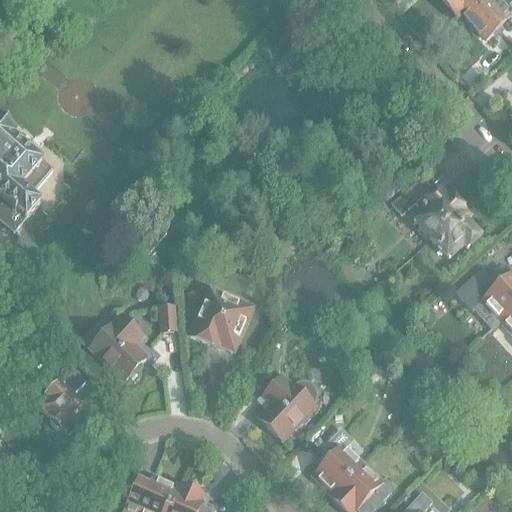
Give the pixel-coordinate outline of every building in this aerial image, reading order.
[(39,0),(30,7),(37,16),(52,4),(49,0),(39,0)] [(436,0),(455,21),(478,0),(436,0)] [(478,0),(455,21),(457,23),(461,19),(485,45),(511,19),(511,1),(511,0),(478,0)] [(0,125),(0,124),(0,177),(23,151),(14,142),(16,140),(13,137),(14,137),(13,129),(8,124),(0,125)] [(42,167),(23,151),(0,177),(0,226),(13,238),(25,224),(40,207),(31,199),(52,176),(42,167)] [(403,218),(427,196),(417,185),(394,207),(403,218)] [(453,200),(449,203),(440,192),(422,209),(424,211),(412,222),(431,243),(465,212),(453,200)] [(467,223),(471,220),(465,212),(431,243),(450,264),(465,251),(468,255),(483,240),(467,223)] [(149,238),(146,240),(143,237),(141,239),(138,240),(131,247),(131,251),(129,253),(132,256),(128,260),(138,268),(158,246),(149,238)] [(511,277),(497,290),(489,281),(463,305),(472,315),(483,305),(501,325),(511,314),(511,277)] [(233,354),(251,313),(210,295),(189,340),(209,349),(211,344),(233,354)] [(173,312),(158,314),(161,338),(175,336),(173,312)] [(511,314),(501,325),(511,337),(511,314)] [(132,349),(141,340),(122,321),(113,331),(111,329),(90,351),(125,385),(128,382),(131,381),(136,376),(136,373),(146,362),(132,349)] [(60,448),(69,439),(90,419),(84,413),(85,412),(72,400),(85,387),(76,378),(63,390),(60,387),(48,399),(52,402),(41,413),(61,432),(53,440),(60,448)] [(10,393),(11,392),(0,380),(0,401),(6,397),(9,400),(13,397),(10,393)] [(292,389),(290,390),(281,381),(262,400),(272,410),(259,423),(281,445),(314,410),(292,389)] [(337,437),(319,456),(328,465),(313,480),(332,499),(330,502),(362,469),(345,452),(348,448),(350,442),(343,435),(337,437)] [(385,483),(381,487),(362,469),(330,502),(340,511),(358,511),(365,506),(371,511),(375,511),(394,493),(385,483)] [(0,498),(11,487),(0,476),(0,498)] [(167,511),(177,492),(152,481),(149,489),(138,484),(125,511),(167,511)] [(198,511),(204,500),(179,489),(168,511),(198,511)] [(426,511),(432,507),(422,497),(407,511),(426,511)]
